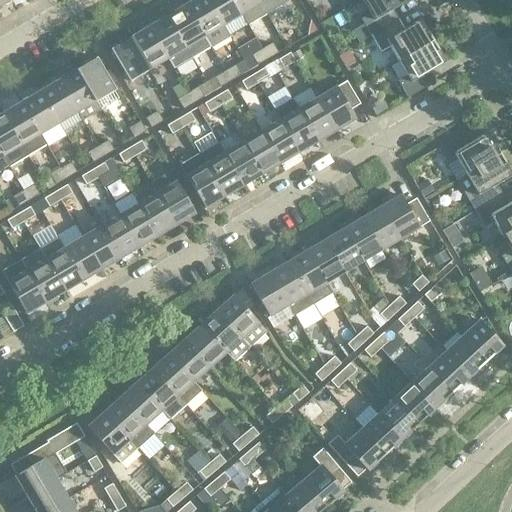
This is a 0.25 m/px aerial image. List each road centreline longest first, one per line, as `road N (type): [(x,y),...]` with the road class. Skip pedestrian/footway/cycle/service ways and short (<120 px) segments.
road 1 (residential): [(0,377),(504,74)]
road 2 (unclassified): [(423,511),(511,429)]
